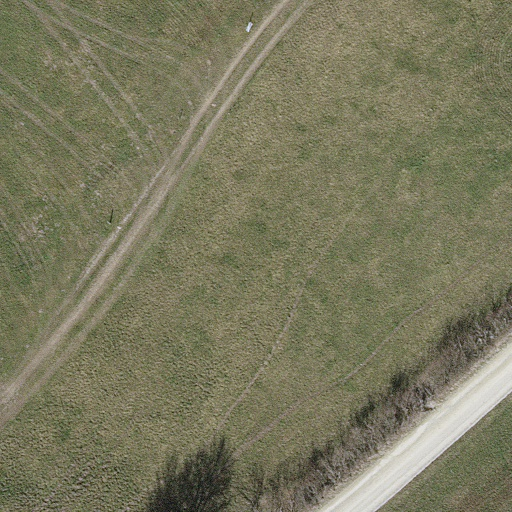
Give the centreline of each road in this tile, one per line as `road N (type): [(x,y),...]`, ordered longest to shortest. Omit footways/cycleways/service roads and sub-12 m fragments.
road 1 (track): [(0,407),(67,330),(296,0)]
road 2 (track): [(511,363),(344,511)]
